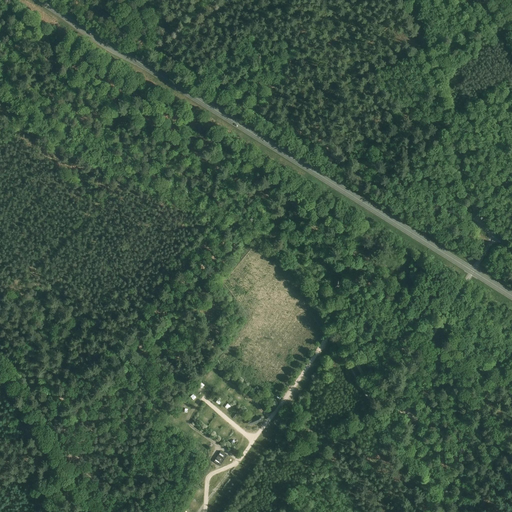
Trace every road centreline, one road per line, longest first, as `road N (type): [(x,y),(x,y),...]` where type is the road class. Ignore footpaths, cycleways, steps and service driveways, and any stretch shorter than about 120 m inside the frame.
road 1 (primary): [(472,271),(39,0)]
road 2 (unclassified): [(479,225),(342,164),(80,0)]
road 3 (track): [(335,327),(299,263),(252,228),(40,116),(0,78)]
road 4 (track): [(29,406),(116,345),(160,288),(230,225)]
road 5 (unclassified): [(479,225),(410,0)]
road 6 (track): [(335,327),(237,462),(209,474),(205,511)]
road 7 (track): [(0,356),(91,511)]
road 8 (track): [(0,282),(19,280),(135,169)]
road 9 (track): [(252,440),(202,398),(189,414),(189,423),(238,460)]
road 10 (unclassified): [(472,271),(394,400)]
road 11 (track): [(511,454),(435,330)]
